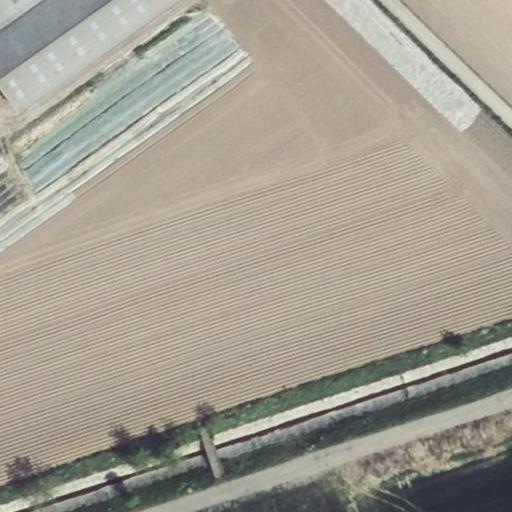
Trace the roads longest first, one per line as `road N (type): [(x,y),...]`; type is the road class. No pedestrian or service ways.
road 1 (track): [(511,399),(163,511)]
road 2 (residential): [(511,118),(389,0)]
